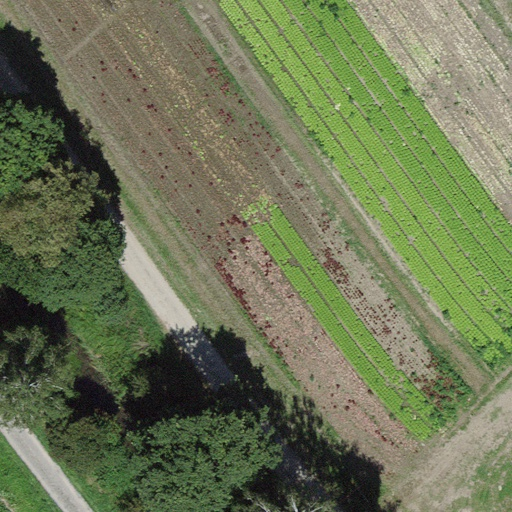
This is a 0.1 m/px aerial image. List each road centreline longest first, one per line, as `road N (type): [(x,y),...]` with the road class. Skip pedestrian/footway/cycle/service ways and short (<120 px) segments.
road 1 (track): [(328,511),(259,430),(0,51)]
road 2 (track): [(0,390),(93,511)]
